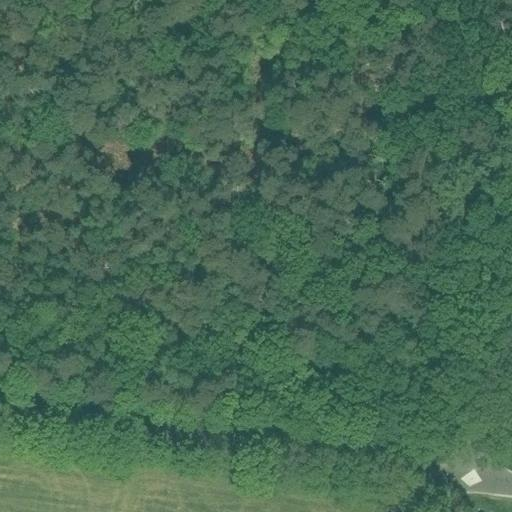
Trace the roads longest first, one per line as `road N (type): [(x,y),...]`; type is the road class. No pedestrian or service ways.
road 1 (unclassified): [(455,480),(0,423)]
road 2 (unclassified): [(472,482),(481,434),(511,359)]
